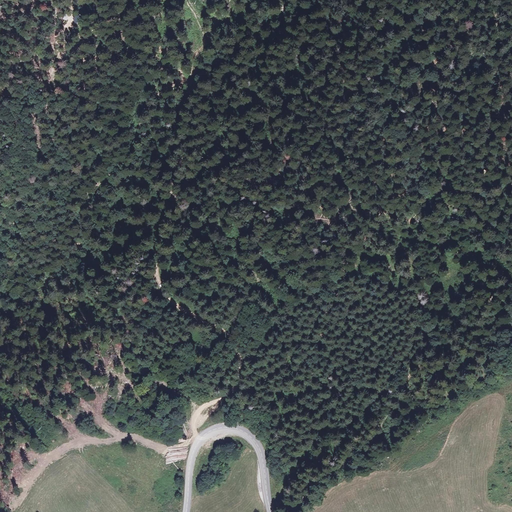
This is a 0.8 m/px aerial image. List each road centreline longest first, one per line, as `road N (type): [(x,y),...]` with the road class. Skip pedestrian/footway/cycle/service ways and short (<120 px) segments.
road 1 (track): [(82,0),(59,75),(74,81),(155,67),(181,77),(187,95),(153,275),(179,306),(233,339),(243,366),(238,391),(196,416),(200,436)]
road 2 (track): [(181,77),(138,115),(92,201),(50,225),(0,224)]
road 3 (tertiary): [(270,511),(256,444),(227,426),(207,430),(194,447),(185,511)]
